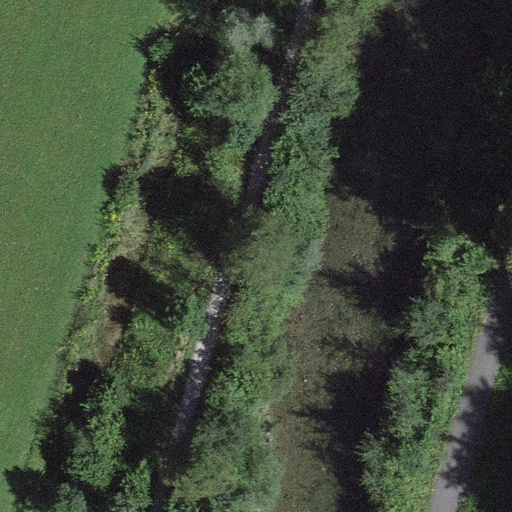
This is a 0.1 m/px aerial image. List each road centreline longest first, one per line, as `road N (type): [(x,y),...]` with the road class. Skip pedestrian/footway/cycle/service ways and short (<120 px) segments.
road 1 (track): [(150,511),(304,0)]
road 2 (unclassified): [(451,511),(511,266)]
